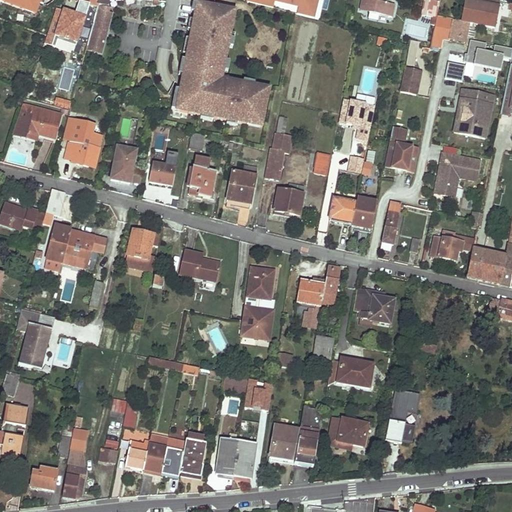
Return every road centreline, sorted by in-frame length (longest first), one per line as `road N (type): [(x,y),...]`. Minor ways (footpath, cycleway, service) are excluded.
road 1 (residential): [(511,293),(0,168)]
road 2 (residential): [(511,471),(90,511)]
road 3 (unknown): [(126,199),(102,313),(88,333),(62,331)]
